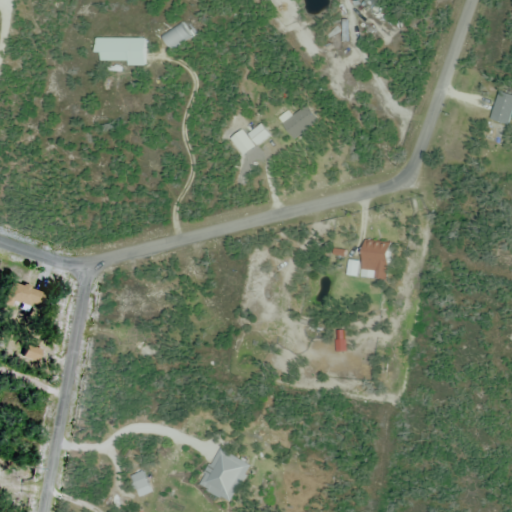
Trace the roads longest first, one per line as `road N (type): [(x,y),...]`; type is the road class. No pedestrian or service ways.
road 1 (residential): [(0,240),(94,262),(394,188),(419,162),(473,0)]
road 2 (residential): [(47,511),(94,262)]
